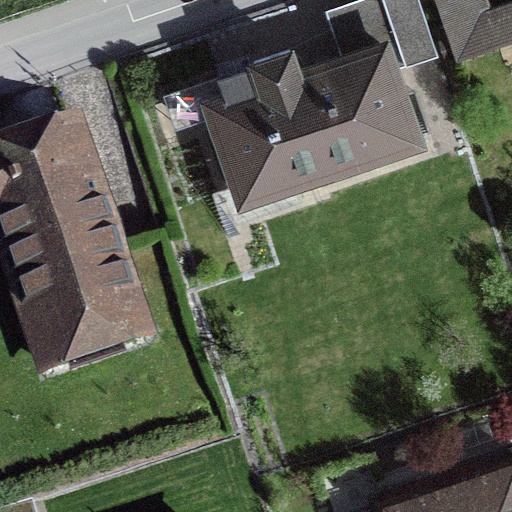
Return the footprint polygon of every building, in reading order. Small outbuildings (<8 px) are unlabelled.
[(384,42),(392,68),(438,52),(419,0),(348,0),(325,8),(341,57),(384,42)] [(441,0),(459,53),(496,40),(482,0),(441,0)] [(511,6),(488,15),(496,40),(511,34),(511,6)] [(175,125),(214,111),(238,182),(287,165),(293,183),(299,181),(297,177),(416,136),(384,42),(341,57),(297,71),(289,49),(163,92),(175,125)] [(0,234),(20,293),(46,368),(143,335),(74,130),(0,155),(0,234)] [(511,511),(511,452),(378,497),(382,511),(511,511)]
